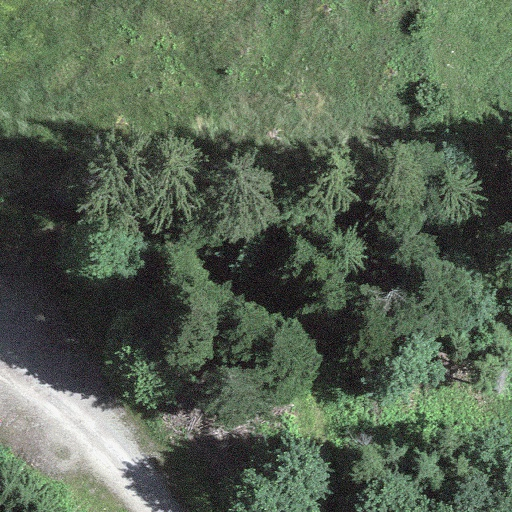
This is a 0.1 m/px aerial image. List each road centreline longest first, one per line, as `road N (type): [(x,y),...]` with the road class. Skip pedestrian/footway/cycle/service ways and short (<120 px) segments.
road 1 (track): [(0,232),(77,219),(140,225),(203,250),(253,290),(288,335),(341,511)]
road 2 (track): [(0,361),(118,458),(158,511)]
